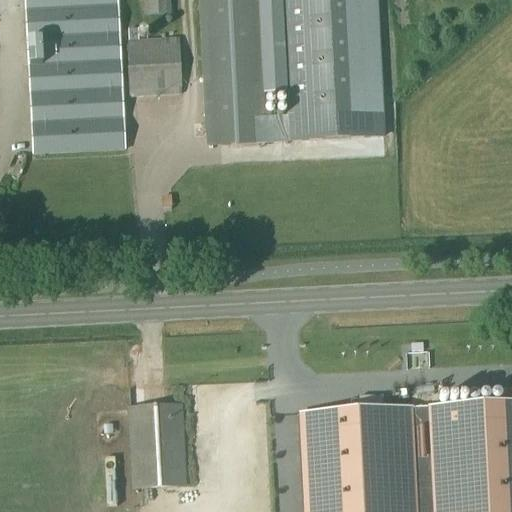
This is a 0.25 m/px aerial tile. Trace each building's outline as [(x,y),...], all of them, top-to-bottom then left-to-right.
[(119,0),(26,0),(34,158),(128,153),(119,0)] [(161,0),(140,0),(141,18),(163,17),(161,0)] [(200,0),(208,150),(269,147),(261,0),(200,0)] [(375,0),(280,0),(289,141),(384,135),(375,0)] [(27,51),(15,52),(16,79),(28,78),(27,51)] [(511,511),(511,405),(301,416),(305,511),(511,511)] [(128,412),(132,492),(183,490),(179,410),(128,412)]
